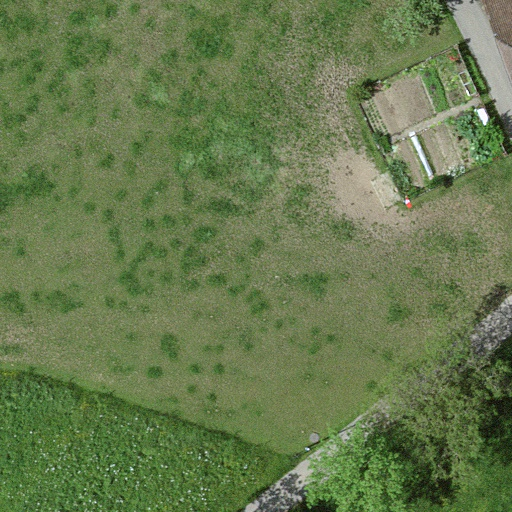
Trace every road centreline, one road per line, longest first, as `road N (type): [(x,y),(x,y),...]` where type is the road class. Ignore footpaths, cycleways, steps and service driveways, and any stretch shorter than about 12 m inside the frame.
road 1 (residential): [(511,319),(271,511)]
road 2 (residential): [(457,0),(511,121)]
